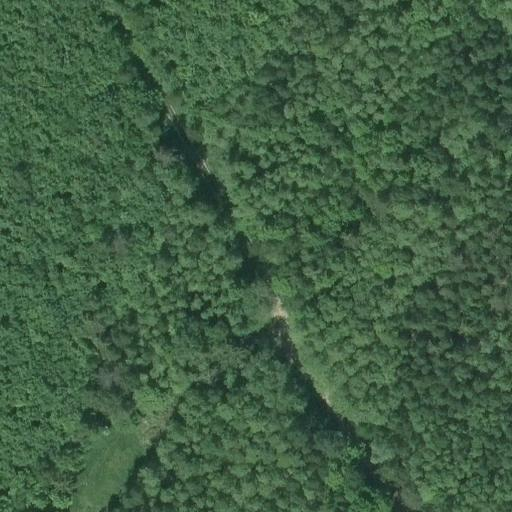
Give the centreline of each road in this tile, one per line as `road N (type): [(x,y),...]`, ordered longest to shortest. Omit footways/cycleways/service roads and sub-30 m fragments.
road 1 (track): [(395,511),(340,415),(143,0)]
road 2 (track): [(178,0),(0,199)]
